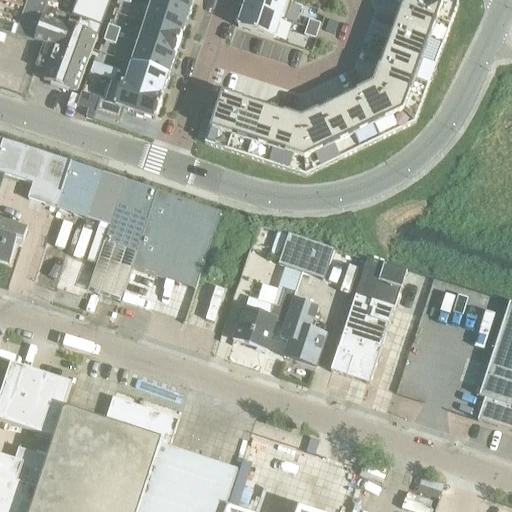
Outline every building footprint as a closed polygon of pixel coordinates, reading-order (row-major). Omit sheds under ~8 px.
[(0,0),(21,8),(23,0),(0,0)] [(78,0),(72,18),(80,21),(77,30),(65,26),(64,27),(43,19),(34,42),(56,50),(44,82),(77,94),(112,0),(78,0)] [(153,0),(153,3),(189,15),(194,0),(153,0)] [(283,0),(247,0),(245,9),(281,21),(287,1),(283,0)] [(455,0),(396,0),(401,9),(450,27),(458,5),(455,0)] [(153,3),(146,23),(182,35),(189,15),(153,3)] [(245,9),(238,29),(274,41),(281,21),(245,9)] [(401,9),(394,29),(443,47),(450,27),(401,9)] [(309,22),(307,29),(318,33),(321,26),(309,22)] [(334,36),(338,25),(330,22),(325,33),(334,36)] [(146,23),(139,44),(176,56),(182,35),(146,23)] [(109,27),(106,35),(118,38),(120,31),(109,27)] [(307,29),(304,37),(316,41),(318,33),(307,29)] [(394,29),(386,50),(436,68),(443,47),(394,29)] [(106,35),(104,42),(116,46),(118,38),(106,35)] [(139,44),(133,64),(169,76),(176,56),(139,44)] [(386,50),(379,70),(428,88),(436,68),(386,50)] [(94,64),(91,74),(113,82),(116,72),(94,64)] [(133,64),(125,85),(125,86),(162,98),(162,97),(169,76),(133,64)] [(379,70),(373,87),(415,124),(428,88),(379,70)] [(100,102),(95,115),(120,123),(124,111),(155,121),(163,98),(162,97),(162,98),(125,86),(125,85),(113,82),(106,103),(100,102)] [(373,87),(357,95),(380,142),(415,124),(373,87)] [(357,95),(337,104),(360,151),(380,142),(357,95)] [(216,113),(205,145),(226,152),(243,102),(222,96),(220,103),(218,109),(216,113)] [(243,102),(226,152),(247,159),(263,109),(243,102)] [(337,104),(318,114),(341,161),(360,151),(337,104)] [(263,109),(247,159),(267,166),(284,116),(263,109)] [(318,114),(302,122),(305,178),(341,161),(318,114)] [(284,116),(267,166),(305,178),(302,122),(284,116)] [(26,200),(57,210),(72,165),(3,142),(0,152),(0,174),(31,185),(26,200)] [(72,165),(57,210),(99,224),(86,264),(97,267),(125,182),(72,165)] [(105,244),(129,252),(136,255),(157,193),(149,190),(126,182),(105,244)] [(132,270),(196,292),(222,214),(158,193),(132,270)] [(18,242),(24,244),(28,230),(18,227),(20,222),(11,220),(10,224),(0,221),(0,262),(10,266),(18,242)] [(278,234),(270,258),(281,261),(289,237),(278,234)] [(334,252),(289,237),(281,261),(279,267),(324,282),(334,252)] [(368,261),(356,299),(395,311),(407,274),(368,261)] [(277,321),(286,324),(295,296),(286,293),(280,310),(271,307),(268,318),(245,310),(234,342),(266,353),(277,321)] [(295,296),(286,324),(295,327),(285,359),(317,369),(327,337),(301,329),(310,301),(295,296)] [(356,299),(344,336),(383,349),(395,311),(356,299)] [(511,305),(510,305),(480,398),(486,400),(479,422),(511,433),(511,305)] [(383,349),(344,336),(332,374),(371,387),(383,349)] [(0,399),(0,422),(54,441),(64,410),(72,386),(11,366),(0,399)] [(48,460),(30,511),(225,511),(227,508),(238,472),(170,450),(179,421),(113,400),(105,423),(64,410),(54,441),(48,460)] [(310,454),(314,441),(305,438),(301,451),(310,454)] [(0,511),(30,511),(48,460),(19,451),(15,462),(0,456),(0,511)]
